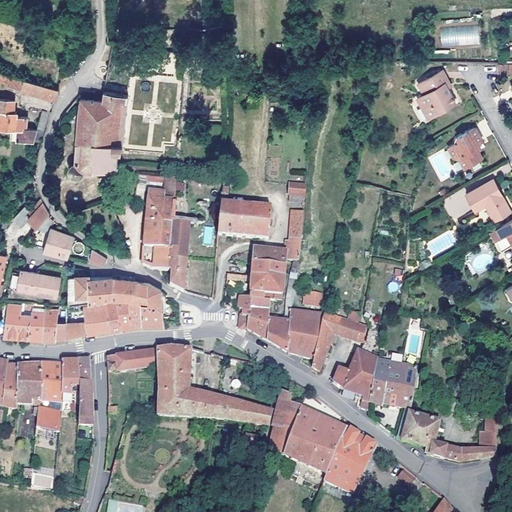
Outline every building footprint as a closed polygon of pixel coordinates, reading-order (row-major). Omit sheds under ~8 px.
[(441,47),(480,44),(478,24),(440,27),(441,47)] [(510,71),(510,62),(499,62),(499,73),(510,73),(510,71)] [(423,94),(417,97),(428,117),(455,103),(448,88),(445,82),(448,80),(442,69),(417,83),(423,94)] [(58,90),(0,71),(0,81),(55,100),(58,90)] [(105,92),(102,100),(81,98),(75,162),(74,163),(72,163),(71,164),(70,166),(69,167),(69,168),(69,170),(69,171),(70,172),(70,173),(71,174),(72,175),(74,175),(75,176),(77,176),(79,175),(80,175),(81,174),(82,173),(82,171),(83,169),(117,168),(117,152),(122,152),(127,96),(105,92)] [(0,99),(0,127),(11,128),(18,129),(17,140),(42,143),(45,132),(36,130),(26,128),(28,118),(18,117),(18,112),(14,112),(15,100),(0,99)] [(45,132),(51,112),(41,111),(36,130),(45,132)] [(456,144),(449,147),(454,158),(460,158),(465,167),(482,157),(478,150),(485,146),(475,128),(455,138),(454,142),(456,144)] [(138,177),(134,205),(143,206),(149,177),(138,177)] [(148,193),(147,213),(175,216),(176,200),(175,200),(177,180),(166,179),(164,194),(148,193)] [(493,180),(466,194),(475,210),(486,205),(494,220),(510,211),(493,180)] [(305,196),(306,185),(290,185),(290,196),(305,196)] [(33,214),(44,203),(41,198),(30,210),(33,214)] [(48,214),(50,212),(44,203),(33,214),(28,219),(37,227),(48,214)] [(110,220),(118,215),(110,203),(103,207),(110,220)] [(222,204),(221,204),(218,237),(269,240),(271,208),(227,205),(222,204)] [(26,206),(14,219),(22,226),(28,219),(33,214),(30,210),(26,206)] [(286,261),(299,262),(300,262),(304,213),(292,212),(290,241),(287,242),(285,253),(255,251),(253,264),(286,267),(286,261)] [(146,224),(174,227),(175,220),(175,216),(147,213),(146,224)] [(53,219),(48,214),(37,227),(38,228),(45,229),(53,219)] [(38,228),(37,227),(33,232),(48,236),(50,227),(53,219),(45,229),(38,228)] [(511,244),(506,234),(511,231),(511,219),(490,231),(501,251),(511,245),(511,244)] [(173,238),(172,252),(171,259),(186,260),(190,221),(175,220),(174,227),(173,238)] [(146,224),(145,235),(173,238),(174,227),(146,224)] [(213,245),(215,227),(205,226),(202,244),(213,245)] [(68,256),(75,235),(50,227),(48,236),(43,249),(68,256)] [(144,249),(172,252),(173,238),(145,235),(144,249)] [(90,262),(104,265),(107,258),(92,249),(90,262)] [(171,259),(172,252),(144,249),(143,266),(152,271),(159,272),(171,272),(170,286),(184,293),(186,260),(171,259)] [(285,282),(286,267),(253,264),(252,279),(285,282)] [(20,270),(17,291),(57,297),(59,277),(20,270)] [(252,279),(227,276),(225,298),(233,299),(234,283),(251,284),(252,279)] [(68,280),(67,304),(110,298),(114,298),(113,277),(89,279),(68,280)] [(114,298),(122,298),(127,298),(132,301),(135,303),(135,280),(118,278),(113,277),(114,298)] [(283,302),(285,282),(252,279),(251,284),(250,299),(241,298),(239,310),(243,310),(251,311),(251,300),(270,301),(283,302)] [(141,307),(142,325),(164,326),(162,310),(161,310),(161,289),(148,282),(135,280),(135,303),(141,307)] [(293,303),(296,285),(296,282),(287,281),(286,303),(293,303)] [(389,292),(398,291),(397,282),(388,283),(389,292)] [(324,293),(306,292),(304,305),(322,307),(324,293)] [(261,339),(271,344),(273,320),(269,320),(270,301),(251,300),(251,311),(243,310),(243,313),(249,316),(247,331),(261,339)] [(132,301),(123,301),(125,328),(135,326),(142,325),(141,307),(135,303),(132,301)] [(66,323),(65,339),(83,336),(120,329),(125,328),(123,303),(110,302),(85,306),(87,323),(66,323)] [(31,320),(32,307),(9,305),(7,320),(0,318),(0,335),(2,336),(28,339),(29,324),(31,320)] [(29,324),(28,339),(35,340),(43,341),(46,308),(32,307),(31,320),(29,324)] [(46,308),(43,341),(50,342),(53,341),(65,339),(66,323),(58,323),(59,309),(46,308)] [(288,354),(291,312),(286,312),(285,321),(273,320),(271,344),(281,350),(288,354)] [(314,361),(324,314),(291,312),(288,354),(299,357),(314,361)] [(351,312),(348,322),(359,325),(360,315),(351,312)] [(249,316),(243,313),(240,313),(239,330),(247,331),(249,316)] [(343,320),(326,314),(324,313),(324,314),(314,361),(312,368),(320,373),(335,335),(339,336),(343,320)] [(343,320),(339,336),(351,341),(356,343),(362,344),(366,328),(366,327),(362,326),(359,325),(348,322),(343,320)] [(157,367),(158,418),(219,421),(249,426),(248,432),(255,433),(256,426),(269,428),(272,411),(189,392),(191,351),(170,348),(108,358),(108,373),(157,367)] [(333,384),(342,391),(357,395),(369,356),(358,351),(349,372),(339,368),(333,384)] [(392,353),(391,359),(401,361),(402,354),(392,353)] [(377,361),(378,360),(369,356),(357,395),(365,397),(363,406),(361,410),(367,412),(369,403),(377,361)] [(80,391),(79,427),(93,426),(91,390),(90,359),(85,359),(80,360),(80,391)] [(63,361),(62,365),(63,403),(62,412),(69,413),(70,396),(73,396),(73,391),(80,391),(80,360),(69,361),(63,361)] [(405,410),(410,410),(411,410),(414,394),(418,368),(377,361),(369,403),(382,408),(383,407),(405,410)] [(17,366),(16,405),(41,406),(41,402),(42,364),(27,366),(17,366)] [(42,364),(41,402),(63,403),(62,365),(49,365),(42,364)] [(12,367),(6,367),(2,408),(2,409),(16,410),(16,405),(17,366),(12,367)] [(259,378),(263,368),(255,366),(252,375),(259,378)] [(292,434),(301,410),(301,409),(290,404),(293,397),(282,393),(272,427),(274,428),(292,434)] [(39,408),(36,430),(60,434),(62,412),(41,408),(39,408)] [(323,419),(301,410),(292,434),(284,458),(327,477),(346,430),(346,429),(323,419)] [(397,439),(401,443),(409,414),(410,410),(405,410),(397,439)] [(496,434),(498,414),(486,411),(485,433),(480,433),(480,451),(463,451),(434,446),(439,422),(409,414),(401,443),(427,450),(426,456),(445,460),(462,464),(497,457),(496,445),(496,434)] [(274,428),(267,454),(284,458),(292,434),(274,428)] [(327,477),(325,483),(353,496),(377,447),(359,437),(346,430),(327,477)] [(257,440),(247,438),(244,450),(255,452),(257,440)] [(409,487),(415,478),(403,468),(396,477),(409,487)] [(107,511),(113,511),(116,501),(109,500),(107,511)] [(437,511),(453,511),(454,511),(450,508),(445,502),(437,511)]
